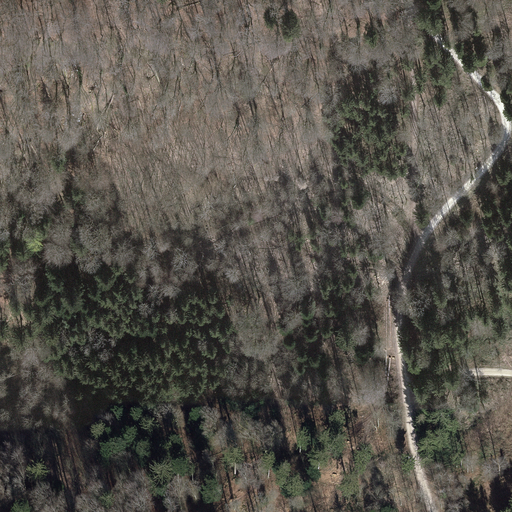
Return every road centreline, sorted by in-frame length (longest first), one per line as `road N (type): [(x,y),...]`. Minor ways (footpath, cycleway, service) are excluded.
road 1 (track): [(405,407),(396,327),(405,266),(431,223),(503,149),(509,129),(497,98),(408,0)]
road 2 (track): [(0,481),(61,458),(93,419),(110,365),(98,320),(71,289),(29,264)]
